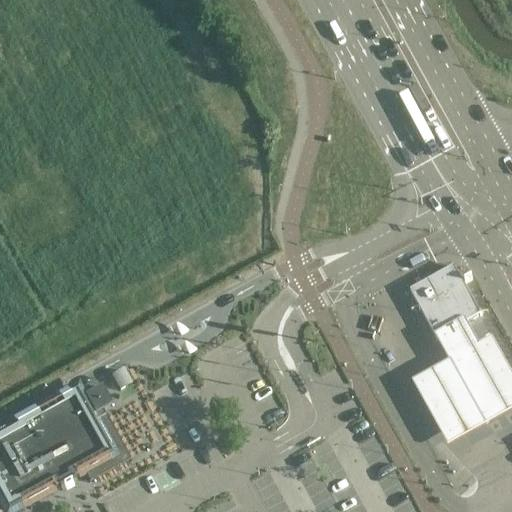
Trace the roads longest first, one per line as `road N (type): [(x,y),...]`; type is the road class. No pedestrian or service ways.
road 1 (secondary): [(329,0),(447,211)]
road 2 (secondary): [(473,126),(402,0)]
